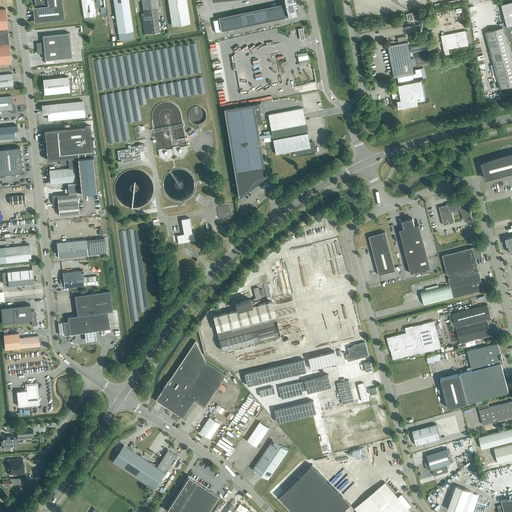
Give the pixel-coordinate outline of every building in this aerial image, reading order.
[(33,7),(34,22),(64,19),(62,0),(34,0),(35,5),(36,5),(36,7),(33,7)] [(81,0),(84,17),(85,23),(87,23),(96,21),(95,16),(96,16),(94,7),(93,0),(81,0)] [(113,0),(119,41),(134,38),(128,0),(113,0)] [(159,7),(157,0),(141,0),(143,14),(141,14),(144,34),(159,32),(155,8),(159,7)] [(167,0),(172,26),(190,23),(186,0),(167,0)] [(211,0),(212,1),(217,0),(284,0),(285,4),(219,18),(221,31),(292,16),(292,15),(296,14),(294,6),(292,0),(211,0)] [(511,2),(501,5),(507,26),(485,32),(500,89),(511,86),(511,56),(507,39),(511,37),(511,2)] [(0,64),(11,64),(5,9),(0,9),(0,64)] [(445,55),(450,54),(449,49),(469,45),(466,30),(441,35),(445,55)] [(69,33),(43,36),(43,43),(37,44),(38,54),(44,53),(45,60),(72,57),(69,33)] [(392,45),(407,42),(406,36),(397,38),(398,41),(392,42),(392,45)] [(407,42),(392,45),(388,45),(394,78),(398,77),(399,85),(398,85),(400,96),(396,97),(399,108),(418,105),(417,101),(425,100),(421,80),(413,82),(412,78),(422,76),(421,68),(415,69),(416,73),(414,73),(408,42),(407,42)] [(411,52),(427,50),(426,43),(410,45),(411,52)] [(299,66),(309,64),(307,52),(297,54),(299,66)] [(0,86),(13,86),(12,73),(0,74),(0,86)] [(44,95),(70,92),(68,76),(43,79),(44,95)] [(12,106),(11,96),(0,96),(0,114),(1,114),(1,111),(9,110),(10,113),(16,113),(15,106),(12,106)] [(84,116),(83,101),(42,105),(43,113),(48,112),(49,120),(84,116)] [(258,103),(224,109),(238,196),(239,196),(239,197),(265,177),(265,176),(259,139),(265,138),(264,135),(259,136),(257,124),(256,119),(261,118),(258,103)] [(307,131),(302,108),(268,115),(272,139),(265,140),(266,143),(273,142),(275,154),(295,150),(296,154),(297,154),(313,151),(314,149),(313,142),(309,143),(308,137),(308,136),(309,136),(309,135),(309,134),(309,133),(308,133),(308,132),(307,131)] [(0,139),(15,138),(14,131),(18,130),(17,125),(0,127),(0,139)] [(51,142),(46,143),(48,159),(59,158),(59,159),(60,165),(68,164),(69,168),(79,167),(79,168),(80,183),(67,184),(68,188),(68,192),(68,193),(81,192),(81,193),(92,192),(96,191),(93,156),(97,155),(95,139),(91,140),(89,126),(50,130),(51,142)] [(143,147),(143,144),(138,145),(138,146),(131,147),(130,145),(128,146),(128,149),(117,151),(119,160),(121,159),(121,163),(141,159),(139,151),(141,151),(140,148),(143,147)] [(184,156),(187,151),(186,146),(158,151),(159,157),(164,160),(166,160),(166,161),(168,161),(168,159),(170,159),(173,154),(178,157),(180,157),(180,158),(183,158),(182,157),(184,156)] [(0,174),(21,173),(22,171),(20,147),(0,149),(0,174)] [(491,160),(482,163),(486,179),(511,171),(511,153),(510,154),(507,155),(496,158),(491,160)] [(77,167),(49,170),(50,184),(78,181),(77,167)] [(79,213),(77,193),(52,196),(53,206),(58,205),(59,216),(79,213)] [(10,204),(25,203),(25,195),(9,196),(10,204)] [(472,218),(467,200),(453,204),(451,205),(450,203),(446,204),(446,205),(439,207),(444,225),(454,222),(452,211),(460,209),(463,220),(472,218)] [(415,225),(413,217),(400,220),(403,229),(399,230),(411,273),(430,268),(419,224),(415,225)] [(192,233),(190,224),(189,218),(181,219),(184,234),(177,236),(178,243),(178,244),(195,241),(194,240),(193,233),(192,233)] [(379,275),(395,271),(385,232),(380,233),(381,233),(378,234),(376,236),(374,238),(373,241),(373,243),(374,245),(372,246),(378,270),(377,270),(379,275)] [(86,240),(57,243),(58,258),(88,255),(106,253),(104,238),(86,240)] [(0,263),(31,260),(30,245),(0,248),(0,263)] [(482,257),(479,246),(472,248),(472,247),(442,255),(447,275),(449,274),(450,278),(448,279),(450,284),(420,292),(424,306),(453,298),(483,290),(478,271),(477,271),(476,267),(477,267),(475,259),(482,257)] [(32,269),(7,272),(9,287),(23,285),(24,290),(31,289),(33,284),(34,284),(32,269)] [(63,279),(60,279),(61,284),(63,286),(64,286),(64,287),(84,285),(99,284),(98,276),(83,277),(83,270),(63,272),(63,279)] [(259,290),(258,287),(253,288),(255,298),(253,298),(254,299),(250,300),(250,299),(239,302),(238,299),(235,300),(236,303),(235,303),(237,310),(212,316),(221,350),(280,335),(271,301),(259,304),(258,299),(261,298),(260,296),(264,295),(263,289),(259,290)] [(65,335),(70,334),(110,328),(108,312),(112,311),(110,291),(75,296),(77,316),(67,317),(68,321),(63,322),(65,335)] [(30,304),(12,306),(14,322),(32,320),(32,326),(36,326),(38,324),(37,321),(35,320),(35,317),(37,315),(36,312),(34,311),(31,311),(30,304)] [(460,343),(491,334),(487,320),(491,319),(487,304),(452,314),(460,343)] [(435,325),(434,321),(408,328),(409,332),(406,332),(406,333),(387,338),(393,359),(419,353),(420,353),(441,348),(436,330),(440,329),(439,324),(435,325)] [(5,350),(40,346),(39,336),(19,338),(19,334),(3,335),(5,350)] [(203,409),(226,375),(205,361),(195,341),(170,378),(161,391),(161,392),(155,400),(182,418),(181,420),(186,423),(198,405),(203,409)] [(508,392),(501,363),(502,363),(497,343),(491,345),(467,351),(472,370),(460,373),(440,378),(448,408),(468,403),(468,402),(477,400),(478,404),(483,403),(482,399),(508,392)] [(256,354),(255,346),(235,350),(237,358),(256,354)] [(426,357),(428,363),(442,359),(440,353),(426,357)] [(224,392),(227,387),(221,383),(218,388),(224,392)] [(29,405),(38,404),(36,384),(26,385),(27,390),(17,391),(18,407),(23,406),(29,405)] [(511,416),(511,401),(489,407),(488,403),(478,406),(483,424),(511,416)] [(372,420),(368,406),(349,411),(352,425),(372,420)] [(209,439),(220,424),(214,420),(209,417),(199,432),(209,439)] [(256,447),(268,428),(259,422),(246,441),(256,447)] [(436,424),(412,431),(416,445),(440,439),(436,424)] [(482,449),(511,440),(511,428),(479,437),(482,449)] [(14,437),(14,436),(1,437),(2,448),(15,447),(15,446),(19,446),(18,439),(34,438),(33,430),(15,431),(16,437),(14,437)] [(268,479),(287,450),(272,440),(253,469),(268,479)] [(498,463),(511,459),(511,443),(494,448),(498,463)] [(156,467),(123,445),(112,462),(154,490),(165,473),(176,456),(177,456),(167,449),(167,450),(156,467)] [(429,462),(425,463),(427,470),(431,469),(432,469),(434,475),(448,470),(446,464),(450,463),(446,449),(427,455),(429,462)] [(23,463),(23,459),(8,460),(9,475),(24,474),(24,463),(23,463)] [(311,465),(279,497),(293,511),(345,511),(344,510),(350,504),(311,465)] [(460,476),(466,470),(463,466),(456,472),(460,476)] [(207,511),(218,496),(188,476),(166,510),(168,511),(207,511)] [(10,480),(3,480),(3,485),(7,485),(7,487),(12,486),(12,485),(15,485),(15,484),(21,484),(21,478),(15,479),(10,479),(10,480)] [(19,495),(23,488),(19,485),(14,492),(19,495)] [(454,511),(462,511),(470,491),(456,486),(447,509),(454,511)] [(398,497),(380,511),(410,511),(407,509),(410,506),(410,505),(401,494),(398,496),(398,497)] [(497,511),(511,511),(511,497),(501,500),(501,502),(502,505),(497,506),(498,510),(497,511)]
